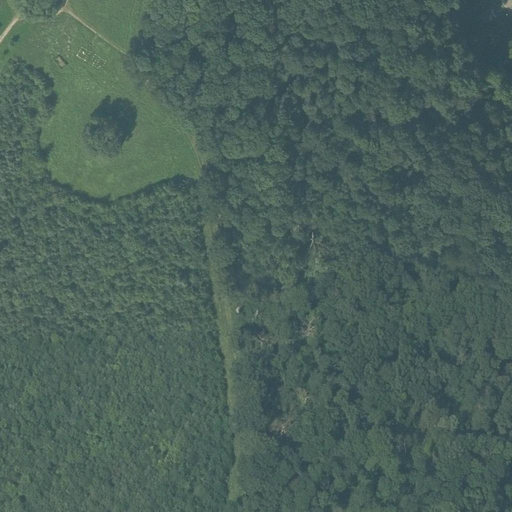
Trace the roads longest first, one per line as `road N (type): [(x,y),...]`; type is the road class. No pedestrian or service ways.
road 1 (track): [(249,487),(292,476),(324,456),(363,414),(385,353),(335,247),(309,212),(252,205),(209,212)]
road 2 (track): [(261,511),(222,348),(196,117)]
road 3 (track): [(196,117),(179,63),(193,0)]
